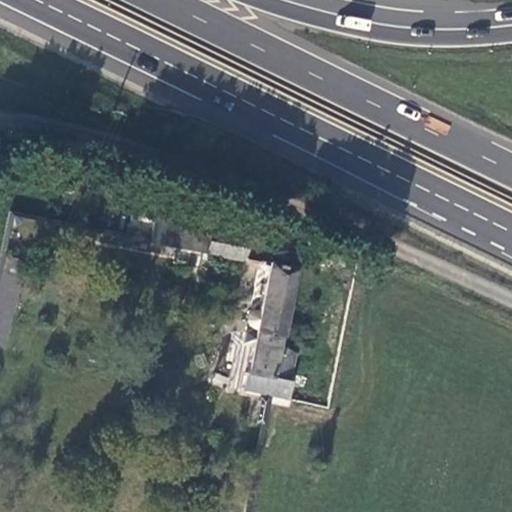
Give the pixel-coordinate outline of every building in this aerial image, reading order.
[(152,244),(205,254),(210,229),(211,227),(157,217),(153,239),(152,244)] [(205,254),(245,262),(250,236),(210,229),(205,254)] [(283,345),(297,266),(269,261),(247,372),(245,372),(242,390),(262,394),(270,396),(290,400),(298,353),(283,345)] [(0,280),(0,324),(14,326),(20,276),(1,273),(0,280)] [(257,422),(265,423),(270,396),(262,394),(257,422)]
